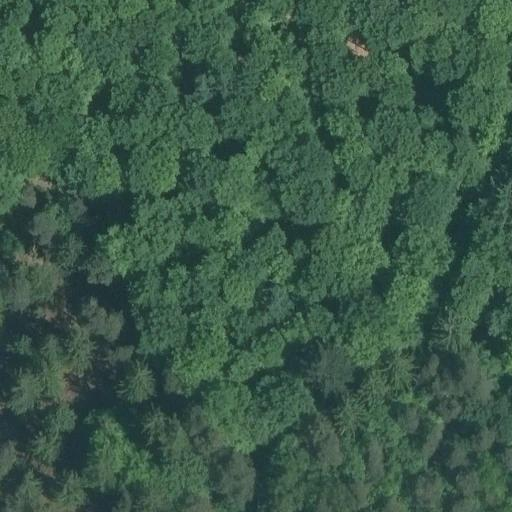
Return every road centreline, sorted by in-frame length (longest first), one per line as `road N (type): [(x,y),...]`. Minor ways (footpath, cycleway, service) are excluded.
road 1 (track): [(0,171),(185,221),(275,228),(352,255),(434,305)]
road 2 (track): [(434,305),(511,142)]
